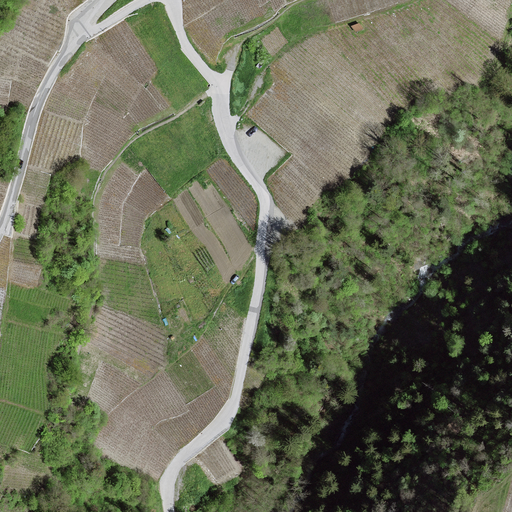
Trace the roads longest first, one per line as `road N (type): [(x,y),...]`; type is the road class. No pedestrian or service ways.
road 1 (unclassified): [(165,0),(184,50),(212,84),(224,141),(261,207),(254,290),(229,409),(168,478),(167,511)]
road 2 (unclassified): [(0,222),(27,126),(60,59),(145,0)]
